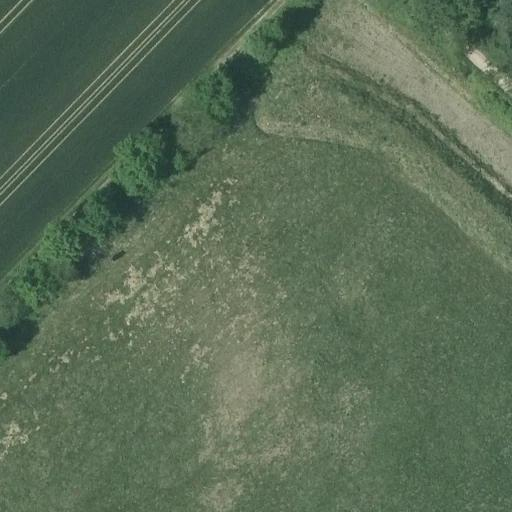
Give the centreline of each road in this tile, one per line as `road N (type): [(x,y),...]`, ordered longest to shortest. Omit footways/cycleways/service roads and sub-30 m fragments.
road 1 (track): [(0,292),(284,0)]
road 2 (track): [(408,0),(511,91)]
